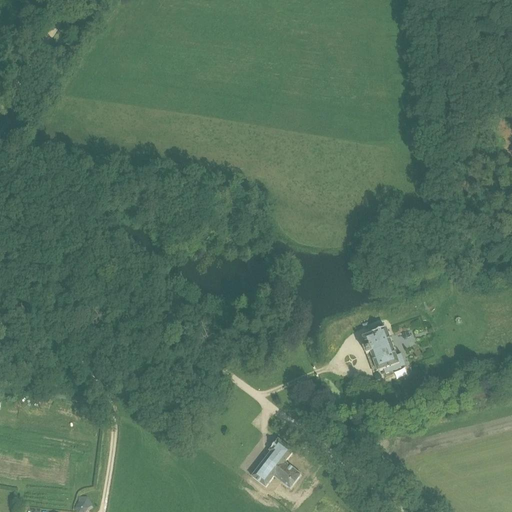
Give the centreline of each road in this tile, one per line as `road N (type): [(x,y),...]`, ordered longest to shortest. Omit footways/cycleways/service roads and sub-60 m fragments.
road 1 (track): [(404,511),(187,344),(68,333)]
road 2 (track): [(68,333),(111,409),(102,511)]
road 3 (track): [(72,0),(0,110)]
